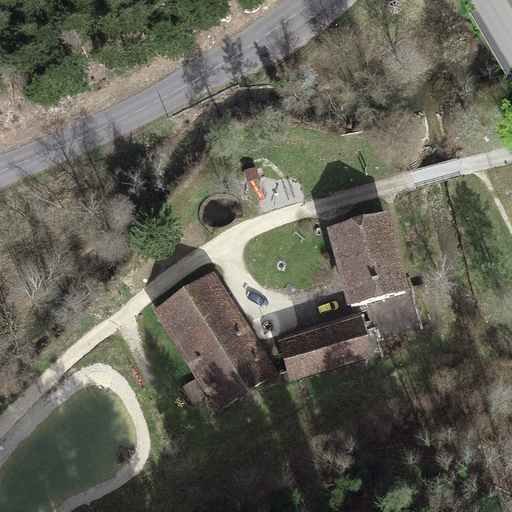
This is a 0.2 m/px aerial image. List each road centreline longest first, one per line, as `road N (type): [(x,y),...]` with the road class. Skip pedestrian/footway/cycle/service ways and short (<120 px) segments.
road 1 (track): [(511,155),(261,223),(58,381),(0,445)]
road 2 (secondary): [(313,0),(201,75),(0,169)]
